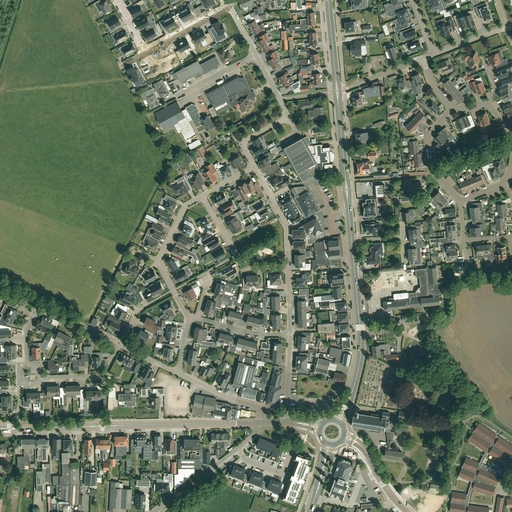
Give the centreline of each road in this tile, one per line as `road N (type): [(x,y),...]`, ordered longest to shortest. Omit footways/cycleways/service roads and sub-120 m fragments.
road 1 (secondary): [(0,429),(259,422)]
road 2 (secondary): [(345,175),(328,0)]
road 3 (residential): [(118,343),(0,283)]
